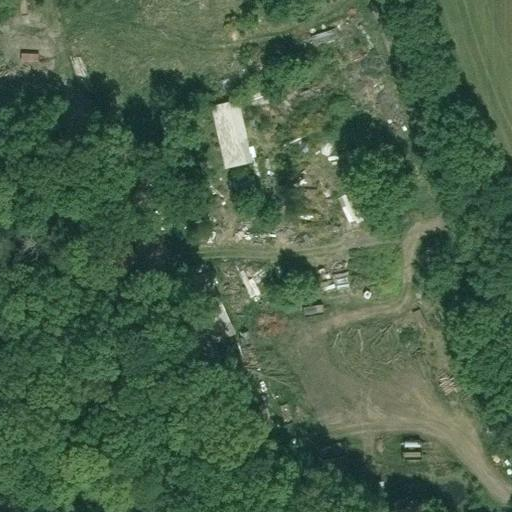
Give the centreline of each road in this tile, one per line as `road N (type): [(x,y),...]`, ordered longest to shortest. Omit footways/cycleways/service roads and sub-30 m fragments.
road 1 (track): [(511,334),(369,0)]
road 2 (track): [(0,463),(59,481),(151,490),(210,511)]
